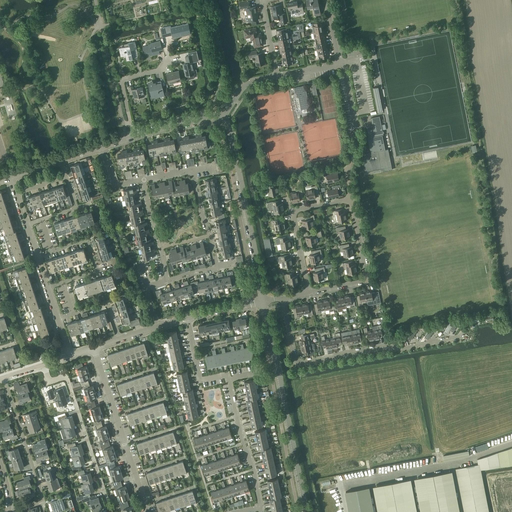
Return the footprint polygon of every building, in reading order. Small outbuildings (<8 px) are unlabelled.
[(305,0),(307,8),(313,7),(315,15),(321,14),(319,4),(318,4),(317,0),(305,0)] [(287,3),(288,9),(290,8),(291,13),(297,11),(297,14),(304,13),(303,5),(298,6),(297,1),(287,3)] [(271,7),(274,19),(280,18),(281,24),(287,23),(285,14),(282,14),(280,5),(271,7)] [(245,15),(248,15),(249,22),(258,20),(255,7),(246,8),(244,9),(245,15)] [(312,23),(313,32),(323,30),(322,25),(323,25),(322,21),(312,23)] [(180,27),(171,29),(170,26),(163,27),(164,30),(165,35),(172,34),(173,38),(179,37),(179,35),(190,32),(190,30),(188,23),(180,25),(180,27)] [(251,40),(253,39),(255,47),(263,45),(261,33),(257,34),(256,28),(244,30),(245,36),(250,35),(251,40)] [(279,36),(279,39),(288,37),(287,30),(287,28),(277,30),(276,30),(277,34),(277,36),(279,36)] [(313,32),(315,41),(326,39),(325,36),(324,36),(323,30),(313,32)] [(279,45),(280,48),(290,46),(288,37),(279,39),(280,45),(279,45)] [(148,46),(142,47),(143,50),(150,55),(157,54),(158,53),(158,52),(159,50),(162,49),(159,38),(155,39),(156,41),(151,43),(151,44),(148,45),(148,46)] [(315,41),(317,50),(326,48),(325,42),(326,42),(326,39),(315,41)] [(124,47),(119,48),(121,56),(124,55),(125,55),(127,60),(134,58),(132,49),(136,48),(137,48),(135,41),(124,44),(123,44),(124,47)] [(282,51),(283,57),(292,55),(290,46),(280,48),(280,51),(282,51)] [(326,48),(317,50),(319,59),(329,57),(329,53),(327,54),(326,48)] [(250,52),(251,57),(255,57),(257,65),(264,64),(262,53),(257,54),(256,51),(250,52)] [(183,64),(186,76),(194,74),(192,66),(192,62),(193,62),(192,55),(185,57),(187,63),(183,64)] [(292,55),(283,57),(284,62),(283,62),(283,66),(294,64),(292,55)] [(167,74),(169,84),(181,81),(178,71),(167,74)] [(148,83),(151,97),(164,94),(161,81),(148,83)] [(305,85),(294,88),(295,93),(296,92),(297,97),(298,97),(301,110),(307,108),(307,112),(309,112),(310,112),(311,111),(307,95),(307,94),(307,91),(306,89),(305,85)] [(128,87),(130,94),(133,93),(134,98),(144,96),(142,87),(133,89),(133,86),(128,87)] [(374,87),(373,87),(378,112),(378,111),(383,110),(378,87),(374,88),(374,87)] [(373,128),(367,130),(369,137),(368,138),(371,152),(362,154),(365,172),(383,168),(383,171),(392,169),(388,149),(385,149),(382,135),(383,135),(380,116),(371,118),(373,128)] [(196,138),(192,138),(195,150),(198,149),(198,147),(201,146),(198,134),(195,135),(196,138)] [(211,147),(210,142),(207,142),(205,136),(202,136),(201,134),(198,134),(201,146),(204,146),(204,148),(211,147)] [(189,136),(185,137),(188,149),(191,148),(191,151),(195,150),(192,138),(189,139),(189,136)] [(180,144),(178,145),(179,150),(181,150),(182,153),(186,152),(185,149),(188,149),(185,137),(182,138),(183,140),(179,141),(180,144)] [(164,141),(161,142),(163,154),(167,153),(166,151),(169,150),(167,138),(164,139),(164,141)] [(170,138),(167,138),(169,150),(172,149),(172,152),(176,151),(179,150),(178,145),(175,145),(174,139),(170,140),(170,138)] [(157,140),(154,141),(156,153),(159,152),(160,154),(163,154),(161,142),(158,142),(157,140)] [(156,153),(154,141),(151,141),(151,144),(148,144),(150,156),(154,156),(153,153),(156,153)] [(139,147),(136,148),(139,160),(142,159),(142,162),(146,161),(143,149),(140,150),(139,147)] [(134,151),(130,152),(133,163),(136,163),(136,161),(139,160),(136,148),(133,149),(134,151)] [(124,151),(126,162),(129,162),(129,164),(133,163),(130,152),(127,152),(127,150),(124,151)] [(126,162),(124,151),(121,151),(121,153),(117,154),(120,166),(124,165),(123,163),(124,163),(126,162)] [(83,168),(81,162),(71,165),(72,168),(70,169),(71,170),(68,171),(68,173),(83,168)] [(334,173),(326,174),(328,182),(339,180),(338,174),(341,173),(340,167),(333,168),(334,173)] [(74,175),(75,177),(83,175),(83,174),(85,174),(83,168),(68,173),(69,175),(72,174),(72,175),(74,175)] [(72,182),(72,185),(85,180),(83,175),(75,177),(76,180),(74,180),(75,181),(72,182)] [(78,186),(79,189),(88,186),(88,185),(86,185),(85,180),(72,185),(73,187),(76,186),(76,187),(78,186)] [(185,180),(182,180),(185,193),(190,192),(189,190),(192,190),(191,185),(191,184),(189,184),(189,183),(188,183),(186,183),(185,180)] [(264,184),(265,190),(268,190),(269,196),(270,195),(270,196),(273,196),(273,195),(279,194),(277,186),(274,186),(274,182),(264,184)] [(332,186),(333,189),(328,190),(329,197),(339,195),(338,190),(341,190),(340,184),(332,186)] [(311,186),(312,189),(306,190),(308,199),(316,198),(315,195),(319,195),(317,185),(311,186)] [(63,186),(59,187),(63,200),(68,199),(63,186)] [(75,194),(76,196),(89,192),(87,187),(89,187),(88,186),(79,189),(79,191),(78,192),(78,193),(75,194)] [(123,190),(124,195),(137,192),(136,189),(138,189),(137,186),(130,188),(129,189),(123,190)] [(59,187),(54,189),(59,202),(63,200),(59,187)] [(300,198),(304,198),(302,188),(296,189),(296,192),(290,193),(292,203),(300,201),(300,198)] [(54,189),(50,190),(54,203),(59,202),(54,189)] [(50,190),(45,192),(49,205),(54,203),(50,190)] [(45,192),(40,193),(45,206),(49,205),(45,192)] [(89,192),(76,196),(77,198),(80,197),(80,198),(81,198),(82,200),(90,198),(89,192)] [(123,201),(125,200),(134,198),(134,196),(138,195),(137,192),(124,195),(122,195),(123,201)] [(40,193),(36,195),(40,208),(45,206),(40,193)] [(36,195),(31,196),(36,209),(40,208),(36,195)] [(209,198),(210,204),(220,202),(219,199),(220,199),(220,195),(209,198)] [(0,206),(6,204),(5,201),(9,199),(8,196),(0,198),(0,206)] [(36,209),(31,196),(26,198),(31,211),(36,209)] [(279,212),(284,211),(283,203),(280,204),(279,200),(267,202),(269,210),(274,209),(275,213),(276,213),(276,214),(279,213),(279,212)] [(0,213),(13,209),(12,206),(7,208),(6,204),(0,206),(0,213)] [(218,214),(218,217),(225,216),(224,213),(222,213),(221,211),(220,211),(220,207),(211,209),(212,215),(218,214)] [(0,220),(10,218),(9,214),(14,212),(13,209),(0,213),(0,220)] [(332,211),(333,217),(336,216),(337,222),(347,220),(345,212),(343,213),(342,209),(332,211)] [(92,211),(87,212),(91,226),(96,224),(92,211)] [(87,212),(82,214),(87,227),(91,226),(87,212)] [(82,214),(78,216),(82,229),(87,227),(82,214)] [(304,216),(305,220),(302,221),(304,229),(314,227),(313,221),(315,220),(314,215),(304,216)] [(78,216),(73,217),(78,230),(82,229),(78,216)] [(216,221),(217,227),(225,225),(225,222),(226,222),(225,219),(225,216),(218,217),(219,220),(216,221)] [(73,217),(68,219),(73,232),(78,230),(73,217)] [(0,228),(17,223),(16,220),(11,221),(10,218),(0,220),(0,228)] [(281,232),(280,231),(286,230),(284,222),(281,222),(281,218),(271,220),(272,226),(275,226),(276,232),(277,231),(277,233),(281,232)] [(68,219),(64,220),(68,233),(73,232),(68,219)] [(64,220),(59,222),(64,235),(68,233),(64,220)] [(133,230),(135,229),(145,227),(144,225),(148,225),(147,221),(145,222),(132,225),(133,230)] [(64,235),(59,222),(55,223),(59,236),(64,235)] [(0,230),(2,236),(3,235),(16,231),(16,230),(15,231),(13,227),(18,226),(17,223),(0,228),(0,230)] [(336,228),(337,234),(339,233),(341,239),(350,237),(349,229),(346,229),(345,226),(336,228)] [(3,241),(3,242),(23,236),(22,233),(17,234),(16,231),(3,235),(5,241),(3,241)] [(218,233),(219,239),(228,237),(230,237),(229,234),(231,233),(230,231),(228,231),(227,231),(218,233)] [(306,237),(307,245),(317,244),(316,238),(318,237),(322,236),(321,231),(317,231),(308,233),(308,237),(306,237)] [(91,242),(92,244),(105,240),(103,234),(94,237),(95,240),(94,240),(94,241),(91,242)] [(6,243),(7,248),(20,244),(19,241),(24,239),(23,236),(3,242),(4,243),(6,243)] [(277,238),(278,244),(280,243),(282,249),(283,249),(283,250),(286,250),(286,248),(291,247),(290,239),(287,240),(286,236),(277,238)] [(97,246),(98,249),(108,245),(108,244),(106,245),(105,240),(92,244),(93,247),(96,246),(96,247),(97,246)] [(139,249),(141,249),(150,247),(150,245),(154,244),(153,241),(151,242),(138,244),(138,245),(139,249)] [(201,246),(199,247),(202,256),(207,254),(206,253),(209,252),(207,246),(204,247),(203,242),(200,243),(201,246)] [(220,245),(222,251),(230,249),(229,246),(230,245),(230,243),(220,245)] [(339,245),(340,251),(343,251),(344,257),(354,255),(352,247),(349,247),(349,243),(339,245)] [(8,255),(8,256),(27,249),(26,246),(22,248),(20,244),(7,248),(9,254),(8,255)] [(196,244),(193,245),(197,257),(202,256),(199,247),(197,247),(196,244)] [(95,254),(96,256),(108,252),(107,247),(109,247),(108,245),(98,249),(99,251),(98,252),(98,253),(95,254)] [(179,251),(182,260),(182,263),(187,261),(186,259),(183,248),(183,246),(180,247),(181,251),(179,251)] [(186,247),(183,248),(186,259),(187,261),(192,259),(189,250),(187,251),(186,247)] [(84,248),(79,250),(83,263),(88,262),(84,248)] [(176,248),(173,249),(177,262),(182,260),(179,251),(177,252),(176,248)] [(27,249),(8,256),(8,257),(10,256),(12,262),(25,258),(24,254),(28,252),(27,249)] [(177,262),(173,249),(170,250),(171,254),(169,254),(171,262),(168,263),(171,271),(174,270),(172,263),(177,262)] [(311,251),(312,255),(309,255),(311,263),(321,261),(319,255),(322,255),(321,249),(311,251)] [(79,250),(75,251),(79,265),(83,263),(79,250)] [(75,251),(70,253),(74,266),(79,265),(75,251)] [(155,251),(142,254),(142,255),(143,259),(145,259),(145,262),(149,260),(149,258),(152,257),(152,255),(155,255),(155,251)] [(102,260),(107,259),(110,258),(108,252),(96,256),(96,258),(99,257),(100,258),(101,258),(102,260)] [(70,253),(65,254),(70,268),(74,266),(70,253)] [(65,254),(61,256),(65,269),(70,268),(65,254)] [(289,258),(288,255),(278,256),(279,262),(282,262),(283,268),(284,267),(285,269),(288,268),(287,267),(293,266),(291,258),(289,258)] [(61,256),(56,257),(61,271),(65,269),(61,256)] [(56,257),(52,259),(56,272),(61,271),(56,257)] [(56,272),(52,259),(47,260),(51,274),(56,272)] [(343,263),(344,269),(346,268),(347,274),(357,272),(356,264),(353,265),(352,261),(343,263)] [(13,278),(14,279),(33,272),(32,269),(27,271),(26,267),(13,271),(15,277),(13,278)] [(313,273),(314,280),(314,281),(317,280),(324,279),(323,273),(325,273),(324,267),(315,269),(315,272),(313,273)] [(226,277),(228,287),(233,286),(233,287),(236,287),(233,271),(227,272),(228,276),(226,277)] [(16,279),(18,285),(31,280),(30,277),(34,275),(33,272),(14,279),(16,279)] [(284,274),(285,280),(288,279),(288,280),(289,285),(290,285),(290,286),(294,286),(293,284),(298,283),(298,280),(297,275),(294,276),(294,272),(284,274)] [(112,274),(107,275),(112,289),(117,287),(115,283),(115,282),(114,280),(112,274)] [(107,275),(103,277),(107,290),(112,289),(107,275)] [(103,277),(98,279),(103,292),(107,290),(103,277)] [(194,281),(197,293),(198,293),(205,292),(202,277),(199,277),(200,282),(198,282),(198,281),(194,281)] [(98,279),(94,280),(98,293),(103,292),(98,279)] [(18,291),(18,292),(38,285),(37,282),(32,284),(31,280),(18,285),(20,290),(18,291)] [(93,280),(89,282),(94,295),(98,293),(94,280),(93,280)] [(185,286),(182,287),(186,297),(189,296),(190,298),(191,297),(186,281),(183,282),(185,286)] [(188,281),(186,281),(191,297),(191,295),(197,293),(194,281),(191,282),(191,284),(189,285),(188,281)] [(85,283),(89,296),(90,298),(94,296),(94,295),(89,282),(85,283)] [(85,283),(80,284),(85,298),(89,296),(85,283)] [(77,293),(80,299),(85,298),(80,284),(75,286),(76,289),(75,290),(76,293),(77,293)] [(176,289),(173,290),(177,300),(180,299),(181,301),(182,300),(177,284),(174,285),(176,289)] [(179,284),(177,284),(182,300),(182,298),(186,297),(182,287),(180,288),(179,284)] [(20,292),(22,298),(35,294),(34,290),(39,288),(38,285),(18,292),(19,293),(20,292)] [(167,292),(165,293),(168,303),(171,302),(172,304),(173,303),(168,287),(166,288),(167,292)] [(171,290),(170,287),(168,287),(173,303),(174,303),(173,301),(177,300),(173,290),(171,290)] [(161,289),(156,291),(157,297),(160,296),(163,304),(164,306),(165,306),(164,304),(168,303),(165,293),(162,294),(161,289)] [(371,290),(365,292),(367,301),(371,301),(372,303),(377,302),(375,292),(372,293),(371,290)] [(367,301),(365,292),(359,293),(360,295),(357,296),(359,306),(363,305),(363,302),(367,301)] [(22,304),(23,305),(42,299),(41,296),(36,297),(35,294),(22,298),(24,304),(22,304)] [(350,295),(344,296),(346,308),(346,306),(350,305),(351,307),(355,306),(353,296),(351,297),(350,295)] [(346,308),(344,296),(338,297),(338,299),(335,300),(337,310),(338,312),(344,310),(343,308),(346,308)] [(112,304),(113,307),(125,303),(123,298),(115,300),(116,302),(115,302),(115,303),(112,304)] [(27,311),(29,311),(28,311),(40,307),(38,303),(43,302),(42,299),(23,305),(23,306),(25,305),(27,311)] [(329,299),(323,300),(326,314),(329,313),(330,312),(335,311),(332,300),(329,301),(329,299)] [(326,314),(323,300),(317,301),(317,303),(314,304),(316,314),(321,313),(321,311),(325,310),(326,314)] [(118,309),(119,312),(129,309),(129,307),(127,308),(125,303),(113,307),(113,310),(116,309),(117,310),(118,309)] [(308,303),(302,304),(304,314),(308,313),(308,316),(313,315),(311,305),(308,305),(308,303)] [(304,314),(302,304),(296,305),(296,308),(293,308),(295,318),(300,317),(299,315),(304,314)] [(28,317),(29,318),(48,312),(47,309),(42,310),(41,306),(40,307),(28,311),(29,311),(30,317),(28,317)] [(116,316),(117,319),(129,315),(128,310),(129,310),(129,309),(119,312),(120,314),(118,314),(119,315),(116,316)] [(31,318),(33,324),(45,320),(44,316),(49,315),(48,312),(29,318),(29,319),(31,318)] [(104,312),(99,313),(104,326),(109,325),(104,312)] [(99,313),(95,315),(99,328),(104,326),(99,313)] [(95,315),(90,316),(95,329),(99,328),(95,315)] [(129,315),(117,319),(117,321),(118,321),(118,322),(122,321),(123,324),(130,321),(131,327),(132,327),(134,326),(133,320),(131,321),(129,315)] [(90,316),(86,318),(90,331),(95,329),(90,316)] [(4,318),(0,318),(0,323),(3,331),(8,329),(7,327),(4,318)] [(86,318),(81,319),(86,332),(90,331),(86,318)] [(242,318),(239,319),(241,329),(244,328),(244,327),(248,326),(246,318),(242,319),(242,318)] [(81,319),(77,321),(82,336),(86,334),(86,332),(81,319)] [(241,329),(239,319),(237,319),(237,320),(233,321),(235,329),(239,328),(239,330),(241,329)] [(33,331),(52,325),(51,322),(46,324),(45,320),(33,324),(35,330),(33,331)] [(229,320),(223,321),(224,330),(231,329),(229,320)] [(72,322),(76,335),(77,335),(77,337),(82,336),(77,321),(72,322)] [(72,337),(76,335),(72,322),(68,324),(69,328),(72,337)] [(217,322),(211,323),(213,333),(213,335),(219,333),(219,331),(217,322)] [(52,325),(33,331),(33,332),(35,332),(37,338),(50,334),(48,330),(53,328),(52,325)] [(207,334),(205,325),(199,326),(201,335),(207,334)] [(372,326),(373,330),(375,340),(380,339),(380,336),(383,335),(382,333),(385,332),(384,326),(381,327),(381,325),(372,326)] [(364,328),(365,335),(368,334),(369,341),(375,340),(373,330),(367,331),(367,327),(364,328)] [(362,340),(359,329),(351,331),(353,344),(359,343),(359,341),(362,340)] [(341,333),(343,341),(347,341),(348,345),(353,344),(351,331),(341,333)] [(314,333),(301,336),(302,340),(299,340),(300,345),(310,344),(309,338),(315,337),(314,333)] [(333,338),(330,338),(332,348),(338,347),(337,345),(342,344),(340,333),(335,334),(334,334),(333,337),(333,338)] [(321,336),(324,348),(326,347),(327,349),(332,348),(330,338),(325,339),(324,336),(321,336)] [(144,343),(139,344),(143,356),(148,355),(144,343)] [(310,344),(300,346),(302,351),(305,351),(305,354),(316,352),(314,343),(310,344)] [(139,344),(134,346),(138,358),(143,356),(139,344)] [(134,346),(129,348),(133,360),(138,358),(134,346)] [(13,347),(8,349),(12,360),(17,359),(17,357),(13,347)] [(124,349),(123,349),(127,361),(133,360),(129,348),(124,349)] [(8,349),(3,351),(7,362),(12,360),(8,349)] [(123,349),(118,351),(122,363),(124,363),(127,361),(123,349)] [(215,350),(214,350),(217,366),(222,365),(219,354),(216,355),(215,350)] [(118,351),(113,353),(117,365),(122,363),(118,351)] [(213,367),(210,356),(207,357),(206,352),(204,352),(208,368),(213,367)] [(117,365),(113,353),(108,355),(112,366),(117,365)] [(78,369),(80,375),(89,372),(87,366),(83,367),(82,363),(74,365),(76,369),(78,369)] [(80,381),(81,385),(89,383),(87,379),(91,378),(89,372),(80,375),(82,381),(80,381)] [(154,372),(149,374),(152,386),(158,384),(154,372)] [(149,374),(144,376),(147,387),(152,386),(149,374)] [(144,376),(138,377),(142,389),(147,387),(144,376)] [(138,377),(133,379),(137,391),(142,389),(138,377)] [(133,379),(128,381),(132,392),(137,391),(133,379)] [(124,382),(123,382),(127,394),(132,392),(128,381),(124,382)] [(17,388),(19,394),(27,391),(29,391),(27,383),(20,385),(19,383),(19,384),(18,382),(13,384),(15,389),(17,388)] [(127,394),(123,382),(118,384),(121,396),(127,394)] [(84,389),(86,394),(95,392),(93,385),(90,387),(89,383),(81,385),(82,389),(84,389)] [(56,396),(58,401),(55,401),(57,406),(59,406),(68,403),(63,388),(54,390),(54,391),(53,391),(52,389),(47,391),(50,398),(55,397),(56,396)] [(27,391),(19,394),(18,395),(20,401),(23,400),(23,401),(30,399),(27,391)] [(86,401),(88,405),(95,403),(94,399),(97,398),(95,392),(86,394),(88,401),(86,401)] [(3,399),(0,400),(0,409),(0,410),(8,408),(7,404),(5,405),(3,399)] [(164,402),(158,403),(162,415),(167,414),(164,402)] [(91,409),(93,415),(102,412),(100,405),(96,406),(95,403),(88,405),(89,409),(91,409)] [(158,403),(153,405),(157,417),(162,415),(158,403)] [(153,405),(148,407),(152,419),(157,417),(153,405)] [(148,407),(143,408),(147,420),(152,419),(148,407)] [(143,408),(138,410),(141,422),(147,420),(143,408)] [(24,414),(27,423),(37,420),(36,414),(38,414),(36,410),(35,411),(24,414)] [(138,410),(132,412),(136,424),(141,422),(138,410)] [(93,421),(94,425),(102,423),(100,419),(104,418),(102,412),(93,415),(95,420),(93,421)] [(136,424),(132,412),(127,414),(131,424),(129,425),(130,429),(132,428),(131,425),(136,424)] [(60,420),(63,428),(65,428),(73,425),(75,425),(72,416),(67,417),(66,414),(58,417),(59,420),(60,420)] [(2,431),(2,432),(11,429),(9,422),(11,422),(10,419),(0,421),(0,429),(1,432),(2,431)] [(37,420),(27,423),(30,432),(40,429),(37,420)] [(97,435),(99,435),(108,432),(106,425),(103,426),(102,423),(94,425),(95,429),(97,435)] [(65,428),(63,428),(66,437),(63,439),(64,442),(72,439),(71,436),(76,435),(73,425),(65,428)] [(11,429),(2,432),(4,439),(11,437),(12,439),(18,437),(17,434),(14,435),(12,428),(11,429)] [(173,431),(168,433),(172,445),(177,443),(173,431)] [(98,446),(101,445),(108,443),(107,439),(110,438),(108,432),(99,435),(101,440),(99,441),(98,442),(99,444),(98,444),(98,446)] [(168,433),(163,434),(167,446),(172,445),(168,433)] [(163,434),(157,436),(161,448),(167,446),(163,434)] [(157,436),(152,438),(156,450),(161,448),(157,436)] [(152,438),(147,440),(151,451),(156,450),(152,438)] [(147,440),(142,441),(146,453),(151,451),(147,440)] [(35,447),(37,452),(46,449),(48,449),(45,441),(39,443),(38,443),(33,444),(34,447),(35,447)] [(146,453),(142,441),(137,443),(141,455),(146,453)] [(71,447),(74,456),(82,453),(84,453),(81,444),(76,445),(75,442),(67,445),(68,448),(71,447)] [(102,449),(104,455),(115,452),(113,445),(109,446),(108,443),(101,445),(102,449)] [(511,447),(477,459),(478,464),(479,470),(480,469),(511,464),(511,447)] [(10,454),(12,460),(21,457),(18,448),(9,451),(9,450),(6,451),(8,455),(10,454)] [(46,449),(37,452),(35,453),(37,460),(41,459),(41,460),(49,457),(46,449)] [(469,451),(443,455),(444,460),(444,461),(470,456),(469,451)] [(106,461),(107,465),(115,463),(114,459),(117,458),(115,452),(104,455),(106,461)] [(74,456),(72,457),(75,466),(72,467),(73,470),(81,467),(80,464),(85,463),(82,453),(74,456)] [(21,457),(12,460),(15,470),(24,467),(21,457)] [(183,461),(177,462),(181,474),(187,473),(183,461)] [(177,462),(172,464),(176,476),(181,474),(177,462)] [(108,469),(110,475),(121,472),(119,465),(116,466),(115,463),(107,465),(108,469)] [(172,464),(167,466),(171,478),(176,476),(172,464)] [(479,470),(478,464),(457,468),(465,511),(488,511),(480,469),(479,470)] [(167,466),(162,467),(166,479),(171,478),(167,466)] [(44,471),(47,481),(56,478),(54,472),(56,471),(55,467),(53,468),(44,471)] [(162,467),(157,469),(161,481),(166,479),(162,467)] [(157,469),(152,471),(156,483),(161,481),(157,469)] [(81,475),(84,484),(92,481),(93,481),(90,472),(85,474),(83,470),(77,472),(78,475),(82,474),(82,475),(81,475)] [(156,483),(152,471),(146,473),(150,485),(156,483)] [(111,486),(114,485),(121,483),(120,479),(123,478),(121,472),(110,475),(112,481),(113,483),(110,483),(111,486)] [(457,511),(450,472),(417,478),(423,511),(457,511)] [(24,480),(17,482),(20,490),(31,486),(29,480),(31,480),(30,476),(24,478),(24,480)] [(56,478),(47,481),(50,490),(59,487),(61,487),(58,477),(56,478)] [(416,511),(410,479),(374,486),(378,511),(416,511)] [(83,495),(84,498),(91,496),(89,492),(94,490),(92,481),(84,484),(82,485),(85,494),(85,493),(86,494),(83,495)] [(115,489),(117,495),(119,495),(128,492),(126,485),(123,487),(121,483),(114,485),(115,489)] [(228,486),(232,496),(236,494),(233,484),(232,484),(228,486)] [(29,487),(15,491),(16,495),(19,494),(21,499),(21,498),(24,497),(24,498),(24,497),(27,496),(27,495),(29,494),(30,497),(35,495),(34,491),(31,492),(29,487)] [(372,511),(368,487),(346,491),(346,493),(349,511),(372,511)] [(192,490),(187,492),(191,504),(196,502),(192,490)] [(119,501),(120,505),(128,503),(126,499),(130,498),(128,492),(119,495),(121,501),(119,501)] [(187,492),(182,494),(186,506),(191,504),(187,492)] [(69,493),(62,496),(57,497),(57,500),(50,502),(53,511),(57,511),(58,511),(65,509),(62,499),(70,496),(69,493)] [(182,494),(177,495),(181,507),(186,506),(182,494)] [(177,495),(172,497),(176,509),(181,507),(177,495)] [(91,496),(84,498),(82,499),(83,502),(85,501),(87,501),(90,507),(92,507),(93,509),(93,511),(95,511),(103,509),(102,507),(99,497),(97,497),(91,499),(91,496)] [(172,497),(167,499),(170,511),(175,511),(176,511),(176,509),(172,497)] [(167,499),(161,500),(165,511),(166,511),(170,511),(167,499)] [(165,511),(161,500),(156,502),(159,511),(165,511)] [(123,509),(124,511),(133,511),(134,511),(135,511),(134,508),(133,508),(132,505),(129,506),(128,503),(120,505),(122,509),(123,509)]
